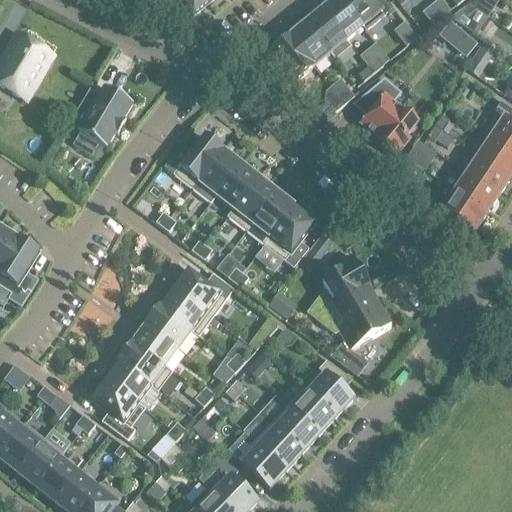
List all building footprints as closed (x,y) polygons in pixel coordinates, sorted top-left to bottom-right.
[(213,3),(210,0),(177,0),(193,19),(213,3)] [(338,0),(337,1),(362,31),(365,35),(384,19),(393,12),(390,9),(382,0),(373,0),(371,2),(368,0),(338,0)] [(393,0),(401,8),(405,5),(410,1),(410,0),(393,0)] [(466,1),(465,0),(453,0),(451,2),(457,9),(466,1)] [(486,4),(482,0),(477,0),(470,6),(475,13),(486,4)] [(337,1),(321,14),(346,44),(362,31),(337,1)] [(475,13),(470,6),(461,14),(466,20),(475,13)] [(346,44),(321,14),(306,27),(330,57),(346,44)] [(451,25),(439,39),(452,51),(464,36),(451,25)] [(330,57),(306,27),(290,40),(314,70),(330,57)] [(14,35),(0,59),(0,90),(29,108),(57,60),(14,35)] [(314,70),(290,40),(263,62),(276,77),(283,71),(295,85),(314,70)] [(383,69),(378,62),(368,70),(374,77),(383,69)] [(485,70),(473,62),(466,72),(478,80),(485,70)] [(368,70),(358,78),(364,85),(374,77),(368,70)] [(384,83),(354,108),(368,120),(361,128),(381,144),(379,146),(381,148),(379,150),(391,160),(393,158),(395,160),(409,143),(406,140),(417,127),(392,106),(400,97),(384,83)] [(99,99),(89,94),(69,130),(79,135),(79,136),(108,152),(117,136),(119,137),(127,123),(124,122),(133,106),(104,90),(99,99)] [(349,93),(339,102),(344,109),(355,100),(349,93)] [(344,109),(339,102),(329,110),(335,116),(344,109)] [(494,117),(497,119),(484,139),(490,143),(511,156),(511,113),(501,106),(494,117)] [(442,119),(435,130),(442,135),(449,124),(442,119)] [(442,135),(435,130),(428,140),(435,145),(436,144),(442,135)] [(442,135),(436,144),(447,152),(454,143),(442,135)] [(223,155),(204,139),(173,179),(193,194),(199,186),(223,155)] [(511,156),(490,143),(479,160),(511,181),(511,179),(511,156)] [(414,151),(407,161),(414,166),(421,156),(414,151)] [(199,186),(193,194),(210,208),(216,200),(240,169),(223,155),(199,186)] [(479,160),(468,177),(500,198),(511,181),(479,160)] [(414,166),(407,161),(394,180),(401,185),(414,166)] [(257,182),(240,169),(216,200),(233,213),(257,182)] [(500,198),(468,177),(456,194),(488,215),(500,198)] [(233,213),(227,221),(246,236),(276,197),(257,182),(233,213)] [(488,215),(456,194),(442,214),(475,236),(488,215)] [(276,197),(246,236),(264,250),(294,211),(276,197)] [(294,211),(264,250),(293,272),(309,253),(300,246),(315,227),(294,211)] [(170,222),(163,217),(156,226),(162,231),(170,222)] [(176,227),(170,222),(162,231),(169,236),(176,227)] [(0,232),(0,271),(18,244),(0,232)] [(0,271),(0,290),(12,298),(39,256),(18,243),(18,244),(0,271)] [(199,245),(192,255),(198,260),(206,250),(199,245)] [(206,250),(198,260),(205,265),(212,255),(206,250)] [(309,254),(299,267),(311,276),(321,262),(309,254)] [(356,266),(343,274),(322,286),(334,306),(356,292),(360,298),(371,292),(356,266)] [(235,273),(228,282),(235,287),(242,278),(235,273)] [(188,274),(174,293),(213,322),(227,303),(234,294),(213,279),(206,287),(188,274)] [(242,278),(235,287),(241,292),(248,282),(242,278)] [(334,306),(324,311),(335,330),(337,334),(369,315),(366,311),(367,310),(360,298),(356,292),(334,306)] [(174,293),(161,311),(191,335),(199,341),(213,322),(174,293)] [(297,310),(279,296),(268,309),(287,323),(297,310)] [(369,315),(337,334),(338,334),(343,343),(350,355),(359,350),(391,331),(382,315),(384,314),(378,304),(373,307),(367,310),(366,311),(369,315)] [(160,310),(146,330),(178,354),(191,335),(161,311),(160,310)] [(269,321),(256,339),(249,348),(255,353),(257,355),(264,347),(277,332),(277,327),(269,321)] [(146,330),(134,347),(165,371),(178,354),(146,330)] [(134,347),(133,347),(119,367),(151,390),(159,396),(173,376),(165,371),(134,347)] [(263,356),(258,362),(267,370),(268,371),(269,372),(275,367),(272,364),(263,356)] [(246,366),(237,358),(231,364),(240,372),(246,366)] [(360,363),(351,375),(357,379),(366,367),(360,363)] [(240,372),(231,364),(226,370),(235,378),(240,372)] [(324,380),(309,396),(335,421),(341,415),(342,416),(353,404),(342,395),(352,384),(327,365),(319,373),(324,378),(323,379),(324,380)] [(151,390),(119,367),(107,384),(138,407),(151,390)] [(107,384),(92,404),(109,416),(102,426),(127,445),(135,434),(132,432),(131,431),(145,412),(138,407),(107,384)] [(236,385),(231,391),(240,399),(245,393),(236,385)] [(51,396),(44,391),(37,400),(43,405),(51,396)] [(214,400),(206,391),(200,397),(209,406),(214,400)] [(240,399),(231,391),(225,397),(234,405),(240,399)] [(304,391),(287,409),(293,414),(319,439),(335,421),(309,396),(304,391)] [(51,396),(43,405),(49,410),(57,401),(51,396)] [(209,406),(200,397),(195,403),(204,411),(209,406)] [(0,459),(23,429),(5,415),(6,413),(0,407),(0,459)] [(293,414),(287,409),(271,427),(303,456),(319,439),(293,414)] [(83,419),(76,429),(82,434),(89,424),(83,419)] [(193,421),(183,432),(186,435),(188,437),(193,432),(199,426),(193,421)] [(89,424),(82,434),(88,439),(96,429),(89,424)] [(193,432),(207,445),(215,437),(201,424),(199,426),(193,432)] [(25,427),(23,429),(0,459),(0,462),(18,476),(44,443),(25,427)] [(183,432),(177,427),(172,433),(181,441),(186,435),(183,432)] [(271,427),(254,446),(259,451),(286,475),(303,456),(271,427)] [(172,433),(166,439),(175,447),(181,441),(172,433)] [(44,443),(18,476),(37,491),(59,464),(64,458),(44,443)] [(254,446),(238,463),(244,468),(270,492),(286,475),(259,451),(254,446)] [(128,453),(122,448),(114,457),(120,462),(128,453)] [(176,463),(183,456),(174,448),(167,455),(176,463)] [(176,463),(167,455),(160,462),(169,470),(176,463)] [(59,464),(37,491),(55,506),(77,478),(59,464)] [(250,511),(256,507),(226,477),(209,493),(227,511),(250,511)] [(77,478),(55,506),(62,511),(81,511),(96,492),(77,478)] [(161,481),(156,486),(164,495),(170,489),(161,481)] [(96,492),(81,511),(120,511),(116,508),(120,503),(100,487),(96,492)] [(227,511),(209,493),(207,491),(190,509),(191,511),(192,511),(227,511)]
